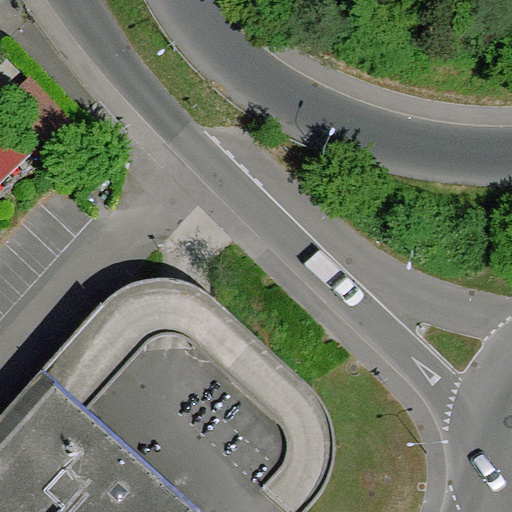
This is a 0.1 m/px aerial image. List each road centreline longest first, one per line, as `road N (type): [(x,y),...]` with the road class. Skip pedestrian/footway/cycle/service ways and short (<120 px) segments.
road 1 (primary): [(70,0),(201,159),(357,282)]
road 2 (primary): [(511,154),(452,154),(365,135),(305,110),(215,47),(179,0)]
road 3 (primary): [(357,282),(482,431)]
road 4 (primary): [(511,325),(357,282)]
